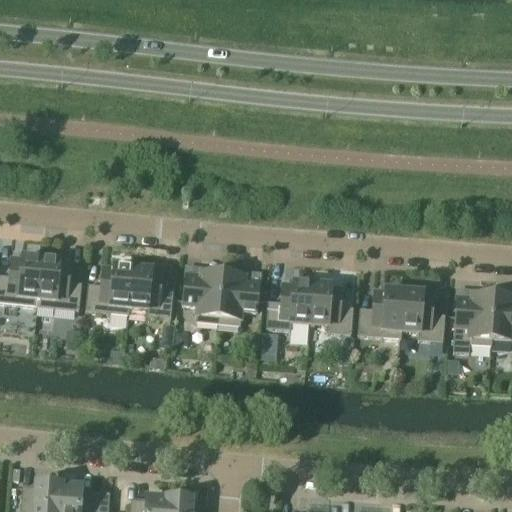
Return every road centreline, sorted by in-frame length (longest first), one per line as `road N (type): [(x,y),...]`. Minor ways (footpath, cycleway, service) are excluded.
road 1 (secondary): [(511,78),(0,31)]
road 2 (secondary): [(0,69),(511,114)]
road 3 (residential): [(0,211),(511,253)]
road 4 (residential): [(511,484),(228,466)]
road 5 (residential): [(228,466),(0,438)]
